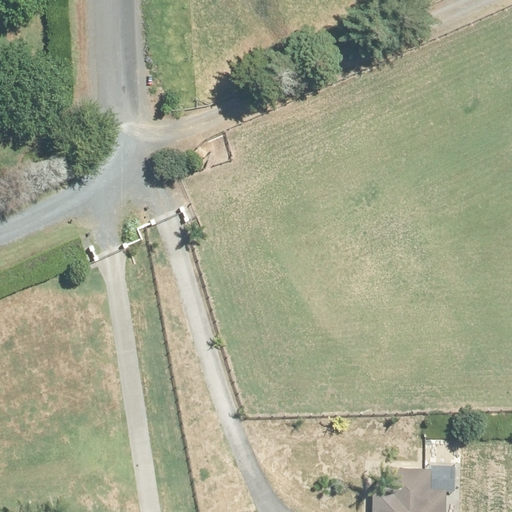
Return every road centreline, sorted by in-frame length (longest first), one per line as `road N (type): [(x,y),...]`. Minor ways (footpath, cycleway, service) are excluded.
road 1 (track): [(0,230),(84,190),(122,149),(130,125),(212,105),(464,0)]
road 2 (unclassified): [(123,0),(130,125)]
